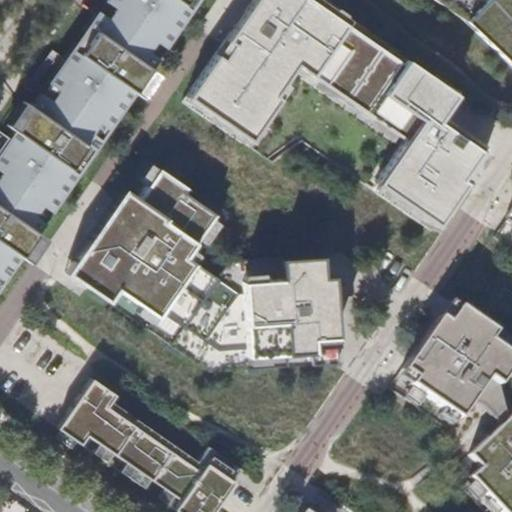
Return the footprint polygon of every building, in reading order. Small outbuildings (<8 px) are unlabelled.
[(3,147),(0,151),(0,280),(193,0),(104,0),(7,142),(3,147)] [(400,62),(309,0),(250,0),(185,95),(249,139),(278,97),(273,94),(293,64),(402,138),(373,181),(434,223),(488,145),(439,112),(453,91),(403,58),(400,62)] [(511,0),(434,0),(455,14),(462,19),(509,64),(511,61),(511,0)] [(156,168),(125,211),(111,201),(62,271),(103,299),(111,288),(152,316),(157,308),(216,349),(245,347),(246,354),(311,350),(312,365),(337,363),(331,274),(320,275),(319,255),(226,260),(215,278),(182,256),(212,213),(180,192),(183,187),(156,168)] [(372,273),(353,274),(354,285),(373,284),(372,273)] [(508,343),(447,301),(400,370),(412,378),(406,386),(456,420),(484,378),(496,386),(511,362),(511,357),(502,351),(508,343)] [(511,346),(508,343),(502,351),(511,357),(511,346)] [(112,394),(89,377),(55,426),(78,443),(85,434),(178,499),(172,509),(176,511),(210,511),(231,482),(204,463),(198,471),(104,406),(112,394)] [(511,511),(511,411),(466,456),(478,468),(468,478),(500,511),(511,511)]
